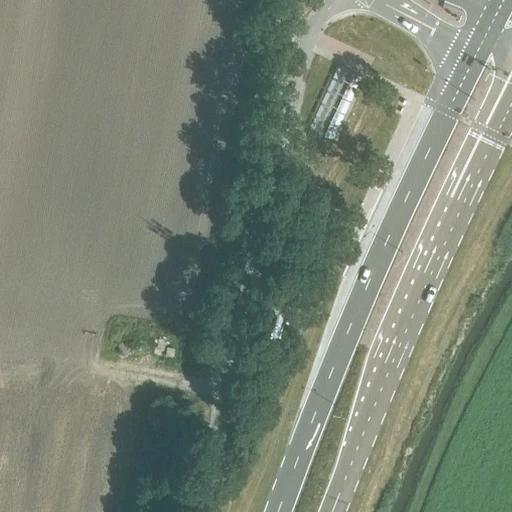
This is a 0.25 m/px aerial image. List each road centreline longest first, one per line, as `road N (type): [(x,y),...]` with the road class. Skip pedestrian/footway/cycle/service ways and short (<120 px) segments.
road 1 (unclassified): [(199,511),(299,55),(335,0)]
road 2 (primary): [(473,48),(331,365),(276,511)]
road 3 (primary): [(329,511),(442,228),(511,84)]
